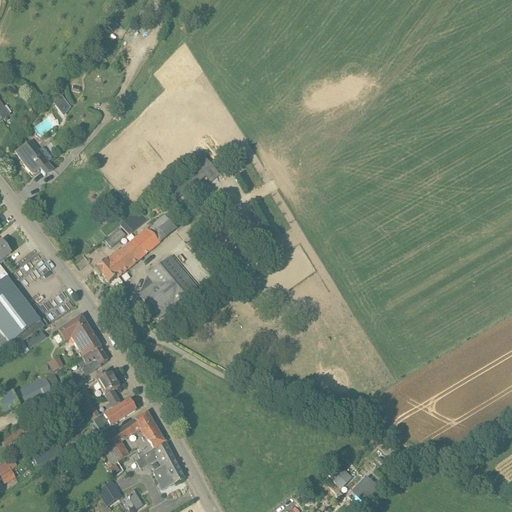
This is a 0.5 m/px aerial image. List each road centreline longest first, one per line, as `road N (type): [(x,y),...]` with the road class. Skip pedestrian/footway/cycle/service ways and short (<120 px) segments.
road 1 (residential): [(212,511),(109,329),(0,186)]
road 2 (track): [(451,470),(237,383),(128,321),(109,329)]
